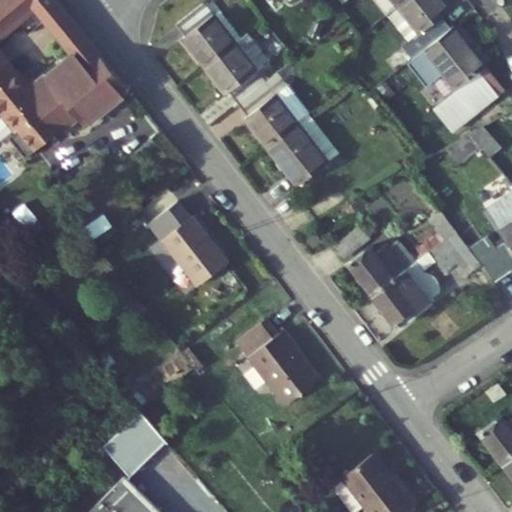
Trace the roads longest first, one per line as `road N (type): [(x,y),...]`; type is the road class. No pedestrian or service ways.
road 1 (residential): [(401,404),(101,23)]
road 2 (residential): [(484,511),(401,404)]
road 3 (residential): [(401,404),(511,333)]
